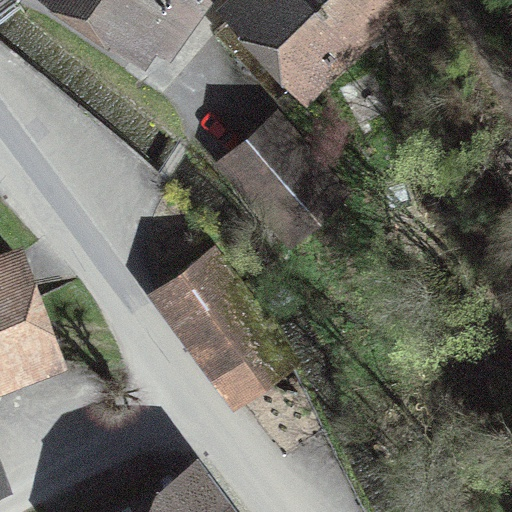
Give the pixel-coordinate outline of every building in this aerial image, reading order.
[(96,0),(159,43),(189,0),(96,0)] [(379,0),(248,0),(220,26),(280,92),(379,0)] [(278,123),(233,161),(297,236),(341,198),(278,123)] [(289,353),(211,247),(158,287),(237,391),(289,353)] [(0,371),(55,356),(20,259),(0,266),(0,371)] [(205,511),(181,479),(138,511),(205,511)]
